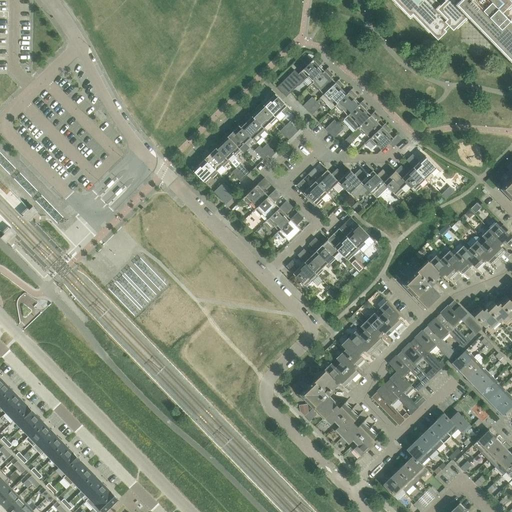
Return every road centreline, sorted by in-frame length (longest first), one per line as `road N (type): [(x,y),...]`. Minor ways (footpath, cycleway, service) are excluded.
road 1 (residential): [(350,491),(268,403),(268,379),(311,332),(264,277)]
road 2 (residential): [(143,496),(3,351)]
road 3 (residential): [(138,149),(80,205),(0,125)]
road 4 (residential): [(425,321),(375,367),(358,400),(396,437)]
road 5 (residential): [(264,277),(319,224),(283,188)]
road 6 (residential): [(138,149),(78,44)]
